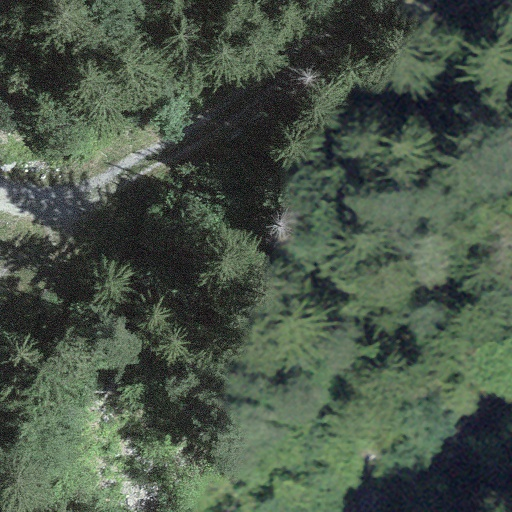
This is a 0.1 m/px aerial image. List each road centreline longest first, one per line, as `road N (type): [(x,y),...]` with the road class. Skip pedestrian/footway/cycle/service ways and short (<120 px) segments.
road 1 (track): [(455,0),(351,23),(290,59),(210,132),(88,196),(0,193)]
road 2 (track): [(0,277),(49,265),(81,229),(88,196)]
